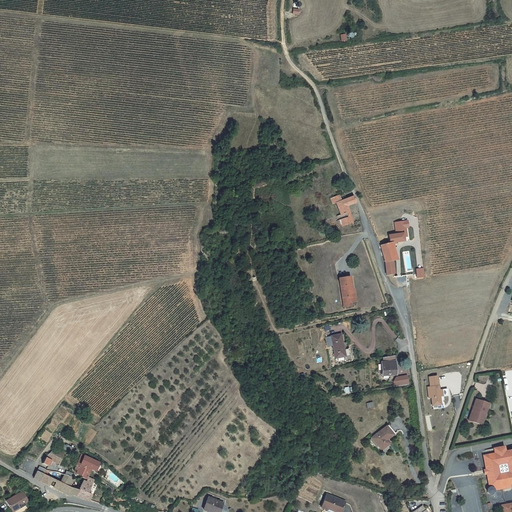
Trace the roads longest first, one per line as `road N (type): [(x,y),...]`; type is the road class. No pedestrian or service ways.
road 1 (residential): [(351,187),(407,335),(432,491)]
road 2 (track): [(0,12),(241,40),(258,56),(252,96)]
road 3 (residential): [(432,491),(511,272)]
road 4 (track): [(283,0),(284,48),(314,85),(351,187)]
road 5 (track): [(398,305),(280,331),(255,282)]
road 6 (unclassified): [(109,511),(0,462)]
